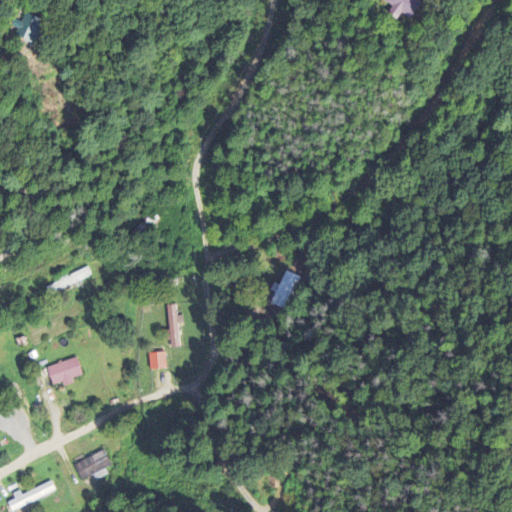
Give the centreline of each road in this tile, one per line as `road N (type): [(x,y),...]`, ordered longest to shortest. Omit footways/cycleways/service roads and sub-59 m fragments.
road 1 (residential): [(271,0),(243,85),(198,155),(211,350),(182,389),(118,410),(0,475)]
road 2 (residential): [(505,0),(488,12),(388,163),(359,189),(301,227),(204,257)]
road 3 (residential): [(188,383),(218,453),(263,511)]
